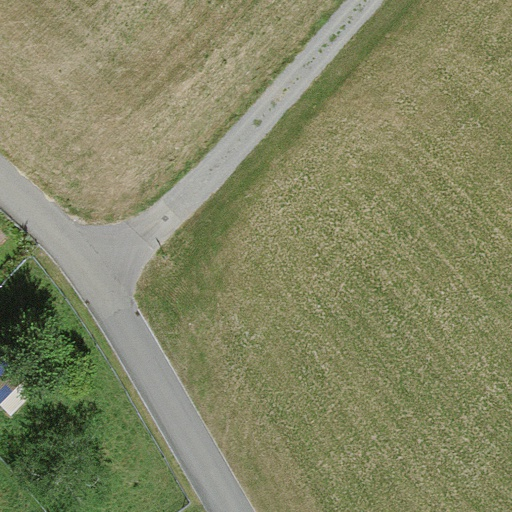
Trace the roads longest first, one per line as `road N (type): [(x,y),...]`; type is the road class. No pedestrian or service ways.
road 1 (residential): [(227,511),(91,266),(0,185)]
road 2 (track): [(91,266),(336,0)]
